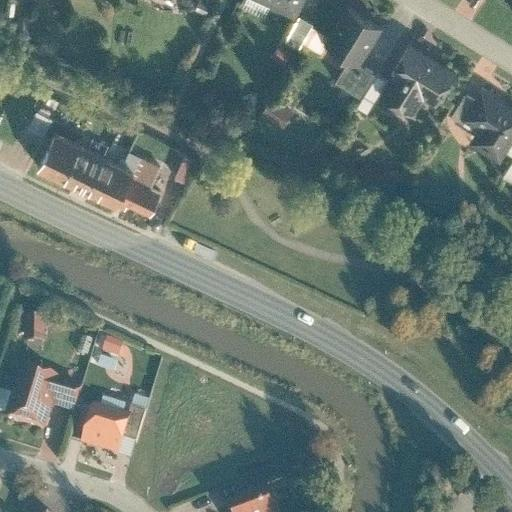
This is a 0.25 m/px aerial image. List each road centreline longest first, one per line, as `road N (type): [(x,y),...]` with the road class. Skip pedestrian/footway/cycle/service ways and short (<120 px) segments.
road 1 (secondary): [(0,181),(363,360),(416,395),(511,488)]
road 2 (residential): [(0,466),(123,511)]
